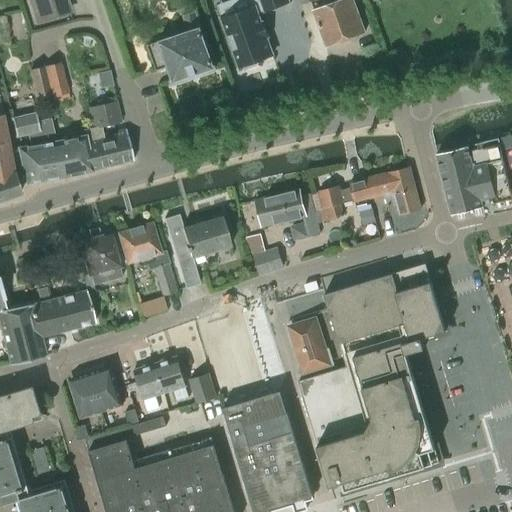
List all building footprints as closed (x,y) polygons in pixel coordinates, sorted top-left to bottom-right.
[(29,0),(36,21),(67,12),(63,0),(29,0)] [(247,0),(251,9),(222,19),(239,67),(242,66),(244,70),(255,66),(254,62),(272,55),(266,38),(268,37),(262,23),(261,23),(257,14),(288,2),(287,0),(247,0)] [(353,0),(348,0),(314,12),(326,47),(365,34),(353,0)] [(147,46),(155,70),(156,71),(167,67),(172,83),(214,69),(195,12),(183,16),(188,32),(158,42),(147,46)] [(37,101),(53,97),(55,103),(70,99),(62,64),(30,71),(37,101)] [(87,107),(91,127),(83,129),(84,135),(92,171),(133,161),(126,129),(102,135),(100,127),(120,122),(116,101),(87,107)] [(36,121),(34,112),(11,117),(15,137),(26,135),(28,147),(17,149),(25,186),(62,178),(55,141),(49,118),(36,121)] [(2,115),(0,115),(0,201),(21,195),(12,166),(2,115)] [(55,141),(62,178),(92,171),(84,135),(55,141)] [(489,199),(490,205),(511,199),(511,193),(500,144),(469,152),(467,146),(436,154),(452,214),(482,207),(481,201),(489,199)] [(385,197),(415,189),(410,169),(407,169),(350,183),(351,188),(341,190),(340,186),(318,191),(323,209),(343,204),(354,201),(384,193),(385,197)] [(415,189),(385,197),(390,216),(420,209),(415,189)] [(301,196),(299,190),(255,200),(262,227),(305,217),(310,236),(320,233),(310,194),(301,196)] [(323,209),(317,211),(320,221),(345,214),(343,204),(323,209)] [(359,211),(362,224),(375,221),(371,208),(359,211)] [(163,219),(184,288),(198,284),(190,257),(228,245),(219,216),(182,227),(178,215),(163,219)] [(148,269),(153,268),(166,264),(169,263),(166,251),(160,253),(151,222),(117,233),(126,264),(145,258),(148,269)] [(121,267),(112,230),(77,239),(87,277),(90,276),(92,285),(121,277),(119,268),(121,267)] [(253,256),(265,252),(260,234),(245,238),(253,256)] [(253,256),(259,275),(281,268),(276,249),(265,252),(253,256)] [(298,381),(319,452),(329,486),(342,483),(345,491),(439,463),(406,353),(424,348),(421,338),(445,331),(425,263),(324,293),(346,367),(298,381)] [(153,268),(162,295),(174,291),(166,264),(153,268)] [(31,303),(39,336),(93,322),(83,288),(48,298),(40,300),(30,302),(31,303)] [(45,289),(37,291),(40,300),(48,298),(45,289)] [(150,301),(138,305),(142,318),(154,314),(150,301)] [(39,336),(31,303),(5,310),(0,311),(0,326),(10,364),(44,354),(39,336)] [(303,372),(333,363),(329,350),(325,352),(314,319),(289,327),(303,372)] [(154,365),(163,393),(172,390),(176,403),(188,399),(184,387),(185,387),(175,358),(154,365)] [(163,393),(154,365),(133,372),(142,400),(143,400),(147,413),(159,408),(155,396),(163,393)] [(106,374),(104,368),(89,373),(101,411),(122,405),(112,372),(106,374)] [(70,385),(80,418),(101,411),(89,373),(75,378),(76,383),(70,385)] [(217,398),(209,373),(188,379),(196,404),(217,398)] [(0,396),(0,430),(34,420),(32,415),(41,412),(33,387),(0,396)] [(312,495),(292,431),(280,390),(222,407),(253,511),(257,511),(292,502),(294,511),(296,511),(307,509),(304,498),(312,495)] [(134,409),(124,413),(126,417),(128,425),(138,422),(137,417),(134,409)] [(156,418),(85,439),(88,447),(136,432),(137,435),(159,428),(166,426),(163,416),(156,418)] [(84,425),(74,428),(78,441),(88,437),(84,425)] [(0,498),(2,504),(20,499),(23,511),(69,511),(62,485),(26,496),(7,432),(0,434),(0,498)] [(127,439),(88,450),(97,479),(107,510),(107,511),(234,511),(212,436),(165,450),(133,460),(127,439)]
